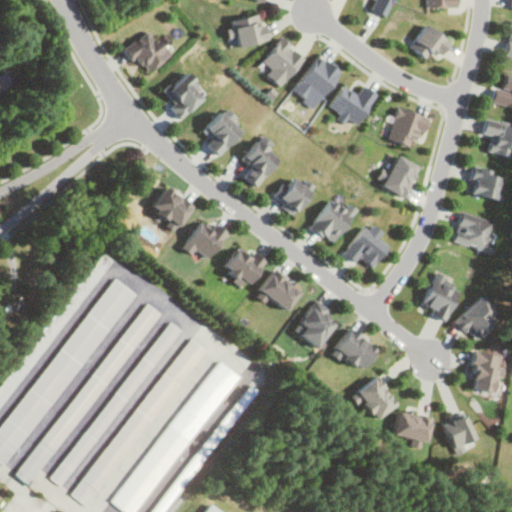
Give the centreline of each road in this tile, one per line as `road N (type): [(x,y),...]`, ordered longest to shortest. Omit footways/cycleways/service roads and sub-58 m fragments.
road 1 (residential): [(60,0),(125,112),(427,360)]
road 2 (residential): [(371,315),(429,215),(480,0)]
road 3 (residential): [(308,12),(379,65),(458,101)]
road 4 (residential): [(0,228),(133,119)]
road 5 (residential): [(125,112),(0,190)]
